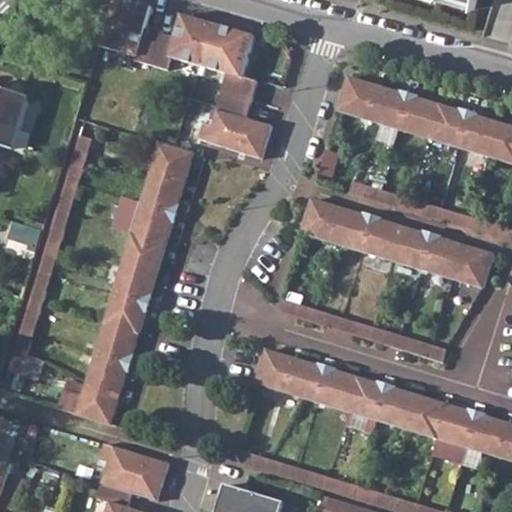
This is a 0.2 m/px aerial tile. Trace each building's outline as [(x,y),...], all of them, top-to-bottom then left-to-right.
[(136,62),(152,66),(162,35),(147,31),(153,7),(146,5),(128,1),(126,0),(114,0),(101,47),(137,57),(136,62)] [(442,0),(475,9),(477,1),(472,0),(442,0)] [(152,66),(168,71),(172,59),(207,69),(219,26),(216,25),(202,21),(186,17),(183,16),(177,39),(162,35),(152,66)] [(224,93),(254,102),(259,81),(245,77),(256,36),(219,26),(207,69),(229,75),(224,93)] [(340,112),(386,126),(390,109),(376,104),(381,88),(350,79),(340,112)] [(0,88),(0,146),(14,151),(21,131),(31,97),(0,88)] [(386,126),(401,130),(411,97),(381,88),(376,104),(390,109),(386,126)] [(201,142),(263,160),(273,126),(249,119),(254,102),(224,93),(214,127),(206,125),(201,142)] [(411,97),(401,130),(430,139),(440,106),(411,97)] [(440,106),(430,139),(460,148),(471,115),(440,106)] [(471,115),(460,148),(491,158),(501,124),(471,115)] [(511,127),(501,124),(491,158),(511,164),(511,127)] [(21,131),(14,151),(25,154),(32,134),(21,131)] [(86,166),(94,140),(81,136),(73,162),(86,166)] [(181,200),(195,155),(175,148),(162,145),(152,175),(169,181),(165,195),(181,200)] [(321,175),(333,179),(340,155),(328,151),(321,175)] [(68,182),(81,186),(86,166),(73,162),(69,176),(68,182)] [(143,205),(177,215),(181,200),(165,195),(169,181),(152,175),(143,205)] [(76,200),(81,186),(68,182),(63,196),(76,200)] [(351,194),(365,199),(368,187),(354,183),(351,194)] [(365,199),(380,203),(383,192),(368,187),(365,199)] [(380,203),(395,208),(398,196),(383,192),(380,203)] [(71,216),(76,200),(63,196),(59,212),(71,216)] [(395,208),(409,212),(412,200),(398,196),(395,208)] [(409,212),(423,217),(426,205),(412,200),(409,212)] [(303,234),(349,247),(354,231),(339,226),(344,209),(314,201),(303,234)] [(168,245),(177,215),(143,205),(134,235),(168,245)] [(426,205),(423,217),(439,221),(442,209),(426,205)] [(349,247),(364,252),(374,219),(344,209),(339,226),(354,231),(349,247)] [(439,221),(455,226),(458,214),(442,209),(439,221)] [(67,232),(71,216),(59,212),(54,228),(67,232)] [(455,226),(469,231),(473,219),(458,214),(455,226)] [(364,252),(394,261),(405,228),(374,219),(364,252)] [(469,231),(483,235),(487,223),(473,219),(469,231)] [(14,223),(10,239),(39,248),(44,232),(14,223)] [(483,235),(499,240),(503,228),(487,223),(483,235)] [(63,246),(67,232),(54,228),(50,242),(63,246)] [(394,261),(424,270),(435,237),(405,228),(394,261)] [(499,240),(511,243),(511,230),(503,228),(499,240)] [(158,276),(168,245),(134,235),(125,265),(158,276)] [(424,270),(455,279),(465,246),(435,237),(424,270)] [(58,260),(63,246),(50,242),(45,256),(58,260)] [(465,246),(455,279),(486,289),(496,255),(465,246)] [(53,276),(58,260),(45,256),(40,272),(53,276)] [(149,305),(158,276),(125,265),(116,295),(149,305)] [(48,292),(53,276),(40,272),(35,288),(48,292)] [(44,307),(48,292),(35,288),(31,303),(44,307)] [(140,337),(149,305),(116,295),(106,326),(140,337)] [(292,316),(297,318),(301,306),(283,301),(281,306),(287,315),(292,316)] [(40,320),(44,307),(31,303),(27,316),(40,320)] [(297,318),(311,322),(315,311),(301,306),(297,318)] [(323,326),(325,327),(329,315),(315,311),(311,322),(323,326)] [(325,327),(339,331),(343,319),(329,315),(325,327)] [(35,335),(40,320),(27,316),(22,331),(35,335)] [(354,335),(356,336),(360,324),(343,319),(339,331),(354,335)] [(356,336),(370,340),(374,328),(360,324),(356,336)] [(131,365),(140,337),(106,326),(97,355),(131,365)] [(374,328),(370,340),(385,345),(388,333),(374,328)] [(16,352),(29,357),(35,335),(22,331),(21,337),(16,352)] [(388,333),(385,345),(387,345),(399,349),(402,337),(388,333)] [(410,352),(416,354),(420,342),(402,337),(399,349),(410,352)] [(416,354),(430,359),(434,346),(420,342),(416,354)] [(430,359),(445,363),(445,361),(448,351),(434,346),(430,359)] [(258,384),(303,398),(309,381),(294,377),(299,360),(268,351),(258,384)] [(12,366),(43,375),(46,362),(29,357),(16,352),(12,366)] [(97,355),(88,384),(105,390),(109,375),(126,380),(131,365),(97,355)] [(303,398),(319,403),(328,369),(299,360),(294,377),(309,381),(303,398)] [(10,373),(40,383),(43,375),(12,366),(10,373)] [(319,403),(348,412),(358,378),(328,369),(319,403)] [(66,392),(61,410),(79,416),(112,426),(126,380),(109,375),(105,390),(88,384),(84,398),(66,392)] [(351,412),(347,426),(374,435),(378,421),(388,387),(358,378),(348,412),(351,412)] [(378,421),(408,429),(419,396),(388,387),(378,421)] [(408,429),(439,439),(449,405),(419,396),(408,429)] [(439,439),(433,457),(463,466),(468,448),(478,414),(449,405),(439,439)] [(468,448),(484,452),(489,435),(504,440),(509,423),(478,414),(468,448)] [(484,452),(511,460),(511,424),(509,423),(504,440),(489,435),(484,452)] [(109,465),(103,485),(158,502),(170,465),(106,445),(101,462),(109,465)] [(244,466),(252,468),(256,456),(238,450),(237,453),(244,466)] [(252,468),(266,472),(270,460),(256,456),(252,468)] [(266,472),(280,476),(284,464),(270,460),(266,472)] [(0,461),(0,511),(2,507),(16,511),(26,481),(11,476),(15,465),(0,461)] [(295,481),(299,469),(284,464),(280,476),(295,481)] [(295,481),(309,485),(313,473),(299,469),(295,481)] [(309,485),(324,490),(327,478),(313,473),(309,485)] [(327,478),(324,490),(338,494),(342,482),(327,478)] [(338,494),(354,499),(358,487),(342,482),(338,494)] [(109,511),(155,511),(158,502),(103,485),(98,501),(112,505),(109,511)] [(219,511),(284,511),(287,504),(227,486),(219,511)] [(354,499),(370,504),(374,491),(358,487),(354,499)] [(370,504),(384,508),(388,496),(374,491),(370,504)] [(317,511),(350,511),(352,505),(322,496),(317,511)] [(384,508),(397,511),(398,511),(402,500),(388,496),(384,508)] [(398,511),(416,511),(419,505),(402,500),(398,511)]
